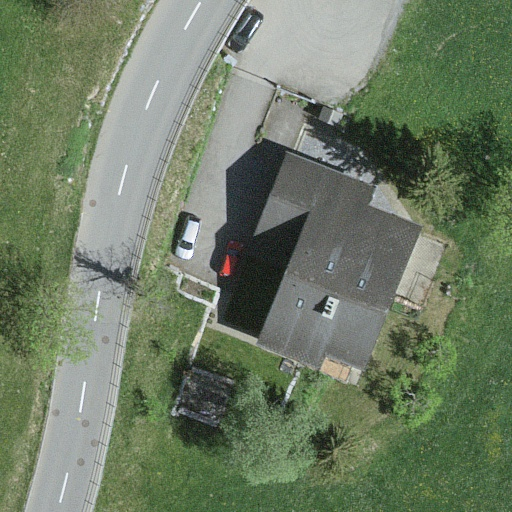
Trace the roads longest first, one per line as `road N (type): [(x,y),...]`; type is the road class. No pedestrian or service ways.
road 1 (tertiary): [(106,284),(136,140),(203,0)]
road 2 (tertiary): [(106,284),(59,511)]
